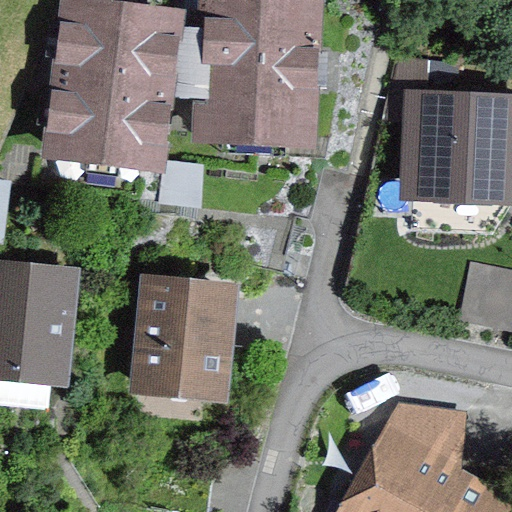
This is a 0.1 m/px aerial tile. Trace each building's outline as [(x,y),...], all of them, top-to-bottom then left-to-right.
[(69,9),(52,148),(157,161),(165,97),(204,99),(202,132),(307,137),(310,87),(325,88),(327,53),(312,52),(314,0),(209,0),(208,29),(173,27),(174,22),(69,9)] [(511,110),(418,104),(412,228),(490,233),(492,190),(511,191),(511,110)] [(0,175),(0,235),(7,236),(14,177),(0,175)] [(511,272),(472,265),(462,319),(511,329),(511,272)] [(0,370),(60,377),(70,277),(0,270),(0,370)] [(219,393),(229,293),(149,285),(139,385),(219,393)] [(398,427),(350,511),(489,511),(494,503),(435,469),(461,416),(401,407),(398,427)]
